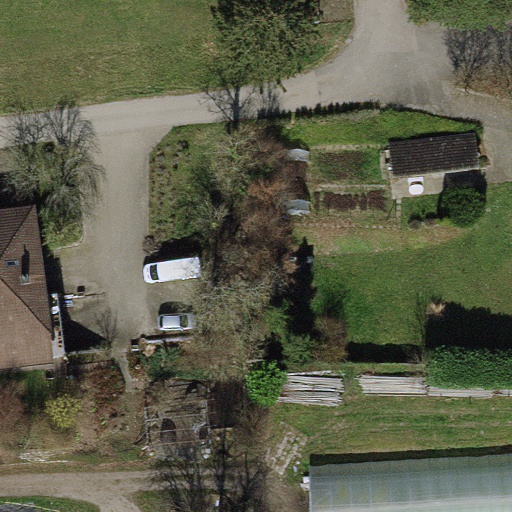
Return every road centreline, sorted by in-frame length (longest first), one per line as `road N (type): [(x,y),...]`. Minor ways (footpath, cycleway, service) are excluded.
road 1 (unclassified): [(0,487),(264,476),(285,511)]
road 2 (residential): [(119,114),(312,89),(391,49)]
road 3 (residential): [(119,114),(130,310)]
road 4 (residential): [(391,49),(511,27)]
